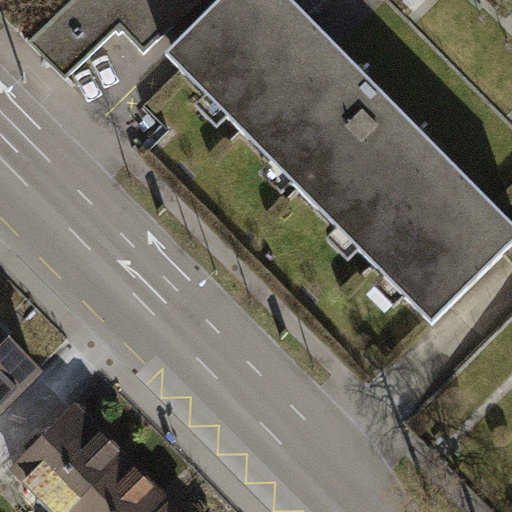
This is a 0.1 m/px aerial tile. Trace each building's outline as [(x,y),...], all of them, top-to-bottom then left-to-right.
[(90,0),(42,50),(82,90),(132,40),(164,71),(216,19),(199,2),(200,0),(90,0)] [(511,234),(282,0),(265,0),(177,86),(428,343),(511,261),(511,234)] [(0,333),(0,411),(39,372),(0,333)] [(67,511),(124,457),(78,410),(16,470),(57,511),(67,511)] [(162,511),(171,504),(124,457),(67,511),(162,511)]
